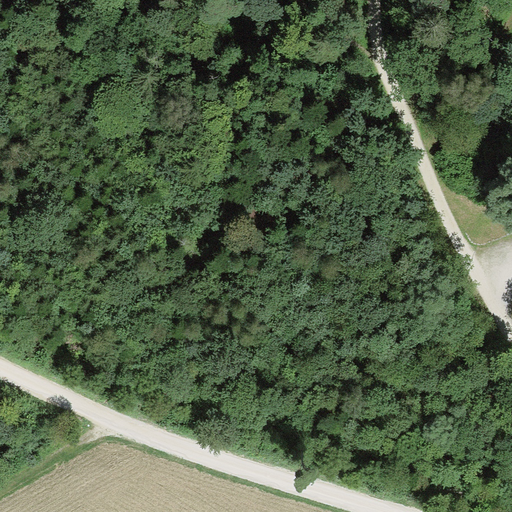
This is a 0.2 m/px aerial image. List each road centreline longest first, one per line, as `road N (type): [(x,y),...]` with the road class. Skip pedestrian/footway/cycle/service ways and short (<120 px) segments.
road 1 (unclassified): [(373,511),(106,424),(0,373)]
road 2 (track): [(511,343),(488,310),(377,71),(374,0)]
road 3 (track): [(106,424),(0,490)]
